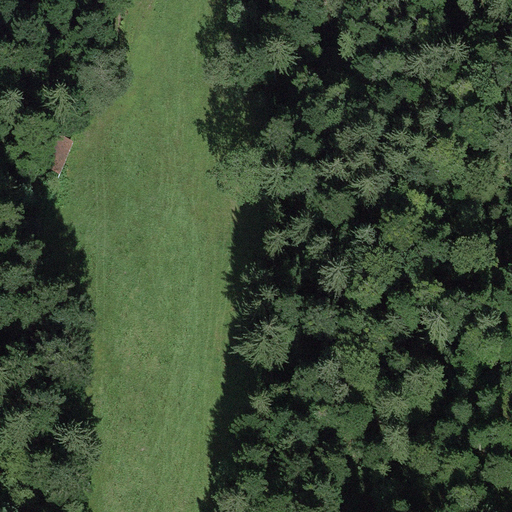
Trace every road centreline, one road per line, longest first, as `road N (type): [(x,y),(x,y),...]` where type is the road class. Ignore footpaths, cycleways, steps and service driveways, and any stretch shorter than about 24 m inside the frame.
road 1 (track): [(340,511),(447,254),(469,214),(511,181)]
road 2 (track): [(83,119),(118,0)]
